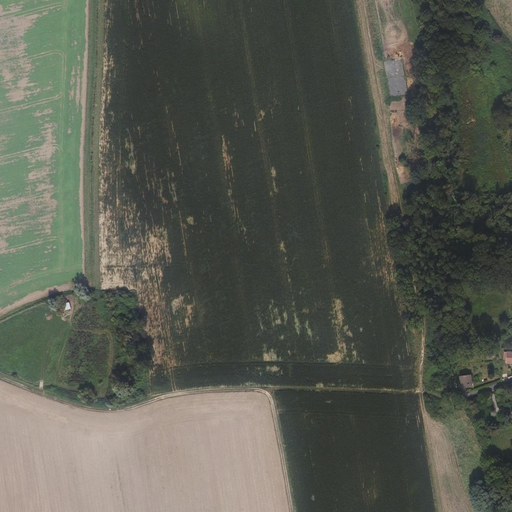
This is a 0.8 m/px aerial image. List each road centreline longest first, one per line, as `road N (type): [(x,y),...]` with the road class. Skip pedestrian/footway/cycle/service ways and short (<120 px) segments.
road 1 (track): [(414,392),(421,318),(365,0)]
road 2 (track): [(0,378),(122,412),(210,392),(267,394),(292,511)]
road 3 (track): [(267,394),(414,392)]
